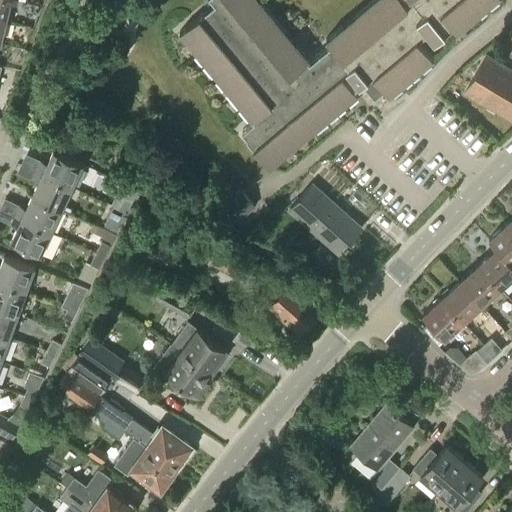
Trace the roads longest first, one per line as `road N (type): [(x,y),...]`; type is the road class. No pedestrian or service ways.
road 1 (tertiary): [(197,511),(286,395),(368,307)]
road 2 (tertiary): [(368,307),(511,156)]
road 3 (residential): [(468,400),(368,307)]
